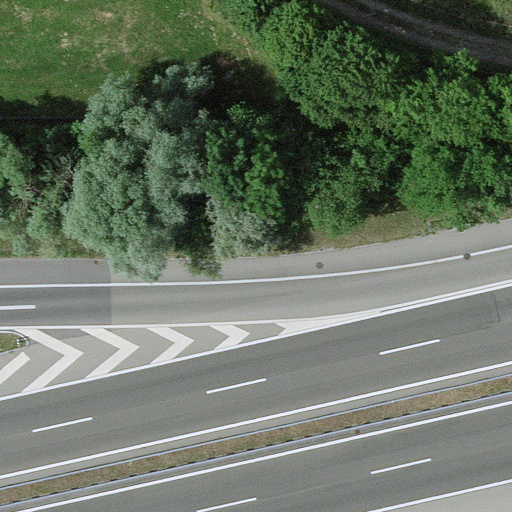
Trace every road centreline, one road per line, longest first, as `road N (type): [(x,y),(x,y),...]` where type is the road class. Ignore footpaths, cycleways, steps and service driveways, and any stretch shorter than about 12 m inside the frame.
road 1 (motorway): [(511,323),(0,437)]
road 2 (motorway): [(195,511),(511,440)]
road 3 (track): [(344,0),(448,42),(511,56)]
